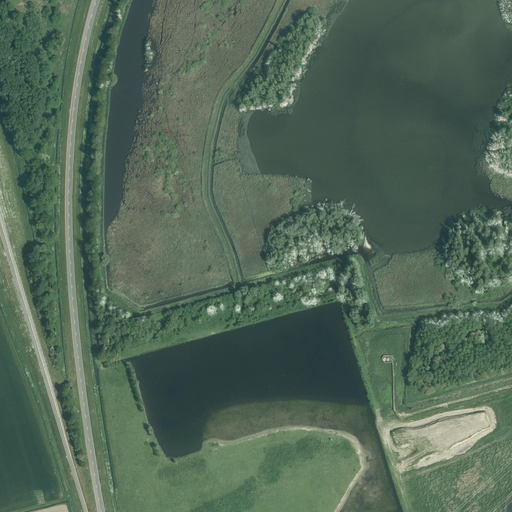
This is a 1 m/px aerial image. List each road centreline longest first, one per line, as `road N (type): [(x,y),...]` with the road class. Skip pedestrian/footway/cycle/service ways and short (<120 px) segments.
road 1 (track): [(128,0),(102,146),(105,294),(139,315),(358,258),(380,318),(511,300)]
road 2 (motorway): [(100,511),(68,227),(73,106),(96,0)]
road 3 (track): [(239,288),(207,200),(206,166),(223,94),(281,0)]
road 4 (motorway): [(0,227),(85,511)]
